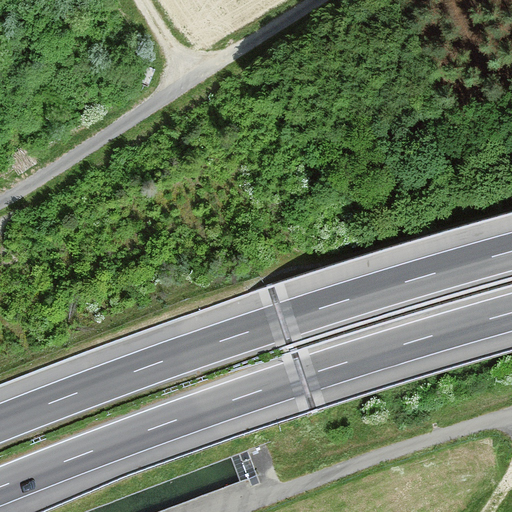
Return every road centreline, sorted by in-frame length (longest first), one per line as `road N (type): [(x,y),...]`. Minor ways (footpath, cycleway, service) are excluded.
road 1 (motorway): [(0,486),(301,376),(511,312)]
road 2 (motorway): [(511,251),(281,320),(0,422)]
road 3 (track): [(0,202),(318,0)]
